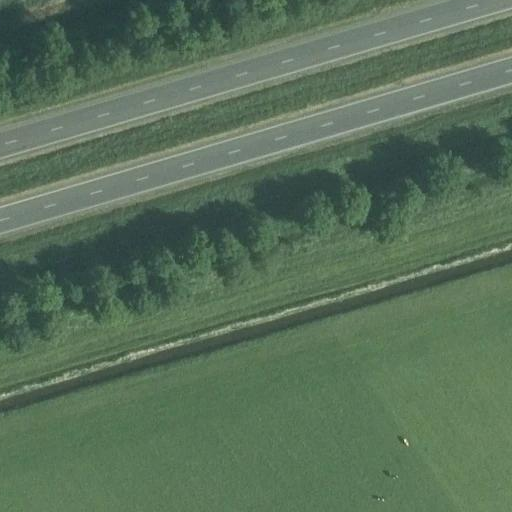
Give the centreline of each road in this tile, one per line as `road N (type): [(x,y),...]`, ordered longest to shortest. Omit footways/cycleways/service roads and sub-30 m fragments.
road 1 (trunk): [(0,223),(511,73)]
road 2 (trunk): [(484,0),(0,141)]
